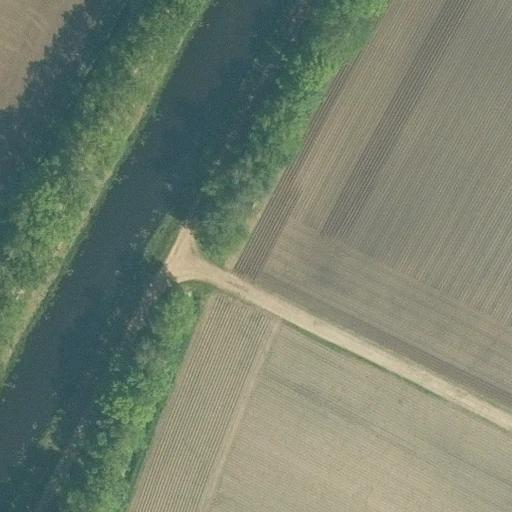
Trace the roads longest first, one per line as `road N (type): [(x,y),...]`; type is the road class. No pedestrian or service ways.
road 1 (track): [(35,511),(171,261),(511,427)]
road 2 (track): [(174,0),(0,313)]
road 3 (track): [(171,261),(313,0)]
